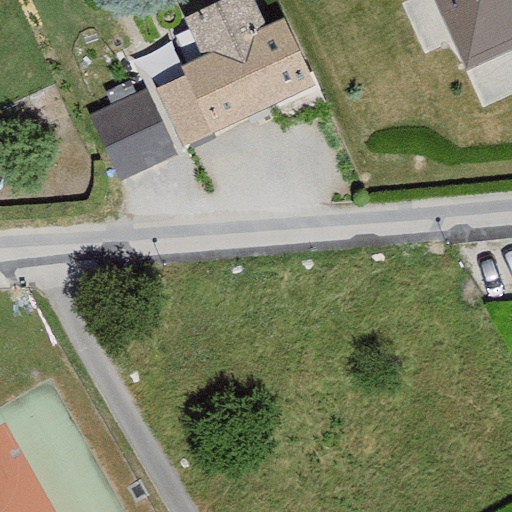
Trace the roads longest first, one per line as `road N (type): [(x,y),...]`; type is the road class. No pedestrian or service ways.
road 1 (residential): [(511,216),(31,254)]
road 2 (residential): [(31,254),(179,511)]
